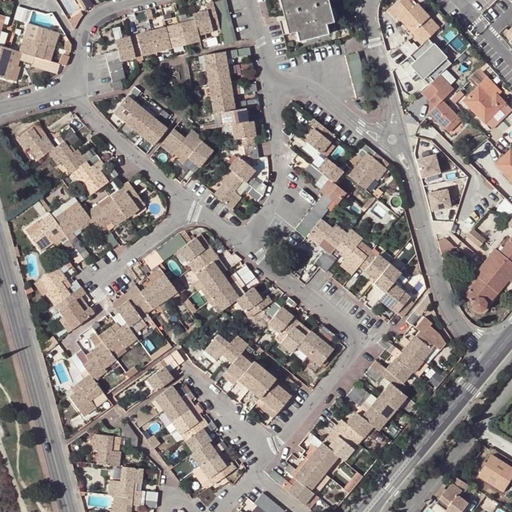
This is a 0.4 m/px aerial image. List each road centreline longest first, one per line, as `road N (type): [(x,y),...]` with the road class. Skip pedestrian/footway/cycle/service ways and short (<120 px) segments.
road 1 (residential): [(268,457),(358,344),(244,244)]
road 2 (residential): [(65,511),(0,270)]
road 3 (residential): [(192,203),(102,269),(108,277),(93,288),(104,308),(66,339)]
road 4 (residential): [(486,358),(439,296),(408,175)]
road 5 (tertiary): [(486,358),(355,511)]
road 6 (tertiary): [(375,511),(493,368)]
road 7 (residential): [(70,87),(137,162),(192,203)]
road 8 (residential): [(244,244),(281,179),(272,92)]
